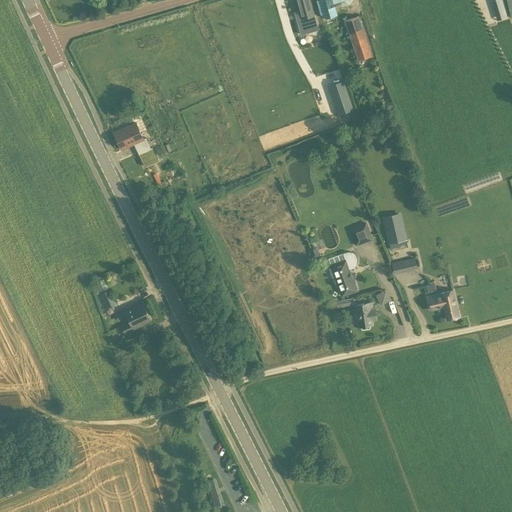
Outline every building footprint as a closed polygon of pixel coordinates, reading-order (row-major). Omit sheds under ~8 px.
[(313,16),(308,0),(296,0),(299,12),(298,12),(300,20),(313,16)] [(318,0),(324,18),(337,15),(333,1),(337,0),(318,0)] [(344,20),(357,60),(372,56),(359,16),(344,20)] [(353,109),(343,80),(327,85),(337,114),(353,109)] [(135,123),(113,133),(121,149),(133,144),(144,166),(157,159),(151,148),(150,148),(145,138),(143,139),(135,123)] [(389,242),(402,239),(402,236),(405,235),(399,214),(383,218),(388,239),(389,242)] [(349,229),(355,246),(373,239),(366,222),(349,229)] [(348,270),(352,268),(355,266),(356,263),(357,259),(355,256),(353,253),(349,252),(346,252),(343,253),(346,263),(332,268),(335,278),(342,299),(356,294),(348,270)] [(389,261),(390,273),(416,269),(415,257),(389,261)] [(102,279),(91,284),(96,294),(107,289),(102,279)] [(422,293),(423,295),(435,293),(433,283),(413,287),(415,295),(422,293)] [(108,289),(97,294),(104,310),(115,305),(108,289)] [(375,295),(381,305),(391,299),(385,289),(375,295)] [(458,316),(452,291),(427,297),(430,310),(443,307),(446,319),(458,316)] [(354,304),(356,303),(354,297),(333,301),(334,308),(354,304)] [(127,316),(128,319),(146,311),(142,302),(131,307),(131,306),(115,313),(118,320),(127,316)] [(369,329),(370,325),(372,324),(372,320),(376,320),(374,309),(372,309),(371,303),(354,306),(358,327),(360,327),(362,329),(369,329)] [(150,320),(146,311),(128,319),(130,322),(121,326),(125,333),(140,326),(140,324),(150,320)] [(212,508),(223,504),(214,477),(204,481),(212,508)]
